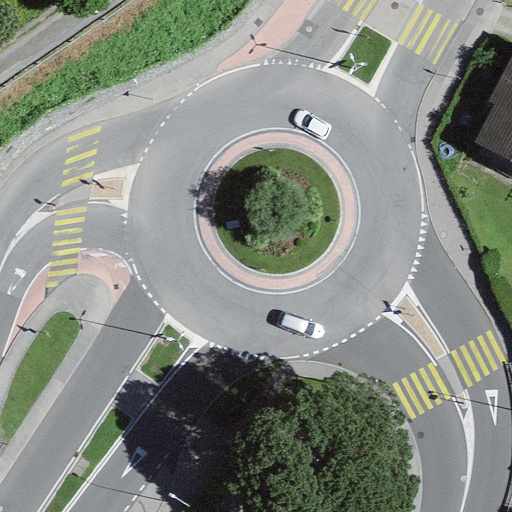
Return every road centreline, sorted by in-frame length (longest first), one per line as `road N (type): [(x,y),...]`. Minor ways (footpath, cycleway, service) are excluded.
road 1 (secondary): [(362,271),(417,328),(458,399),(468,452),(454,511)]
road 2 (tertiary): [(50,511),(201,297)]
road 3 (secondary): [(325,116),(292,103),(225,111),(174,157),(162,189)]
road 4 (tertiary): [(162,189),(69,195),(27,221),(0,262)]
road 5 (secondary): [(201,297),(248,319),(300,317),(324,307),(362,271)]
road 6 (secondary): [(362,271),(377,239),(372,168),(325,116)]
road 7 (secondary): [(325,116),(397,0)]
road 8 (secondary): [(162,189),(166,248),(201,297)]
